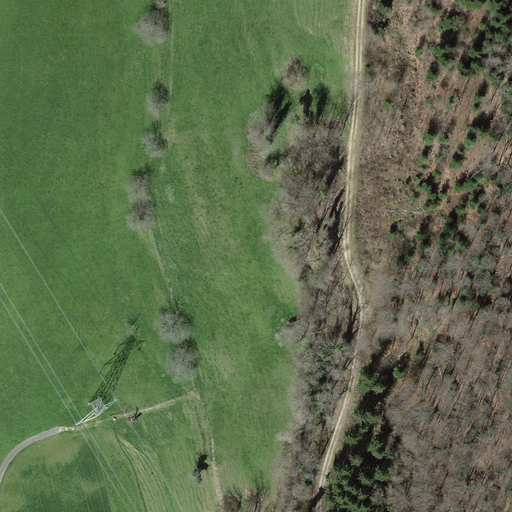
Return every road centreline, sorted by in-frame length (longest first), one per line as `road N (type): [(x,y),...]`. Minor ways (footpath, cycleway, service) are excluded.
road 1 (track): [(360,0),(349,221),(355,364),(317,511)]
road 2 (track): [(229,511),(214,436),(196,397),(44,434),(24,444),(0,479)]
